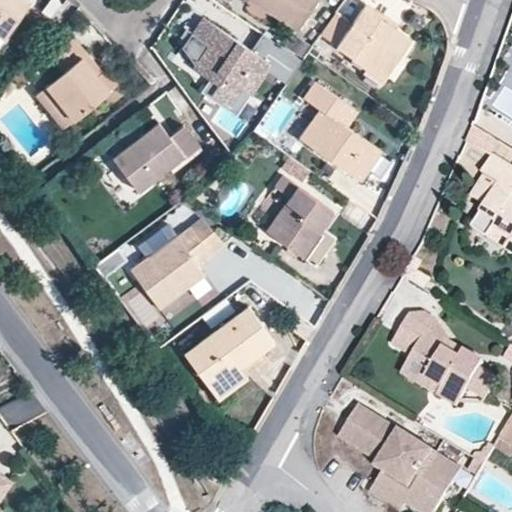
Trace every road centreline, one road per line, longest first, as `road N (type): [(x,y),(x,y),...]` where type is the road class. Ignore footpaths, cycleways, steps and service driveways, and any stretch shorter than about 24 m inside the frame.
road 1 (residential): [(272,457),(381,264),(485,13)]
road 2 (residential): [(0,321),(151,511)]
